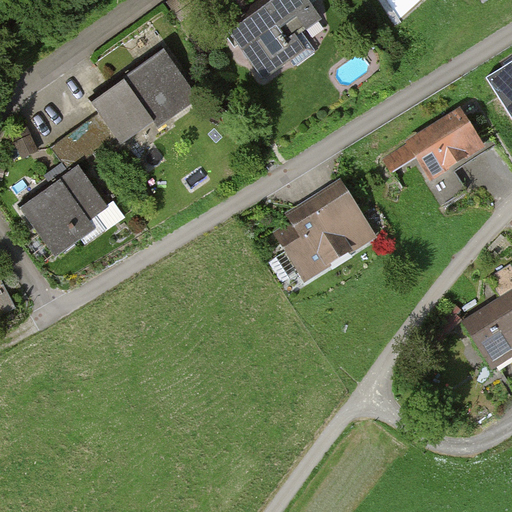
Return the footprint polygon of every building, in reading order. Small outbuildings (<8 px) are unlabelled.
[(307,0),(264,0),(226,27),(263,78),(290,59),(295,67),(316,52),(302,32),(321,19),(307,0)] [(190,15),(181,2),(173,8),(182,20),(190,15)] [(127,84),(96,106),(101,114),(78,129),(96,155),(163,106),(171,118),(199,99),(163,48),(123,77),(127,84)] [(511,62),(487,78),(511,117),(511,62)] [(461,112),(410,144),(431,177),(426,180),(442,207),(468,190),(452,166),(484,147),(461,112)] [(21,207),(56,255),(83,235),(88,241),(104,229),(95,217),(109,207),(80,166),(96,155),(78,129),(51,148),(69,173),(21,207)] [(31,138),(17,144),(24,158),(37,152),(31,138)] [(280,235),(306,278),(374,236),(355,205),(332,219),(324,208),(280,235)] [(0,315),(14,309),(0,282),(0,315)] [(511,291),(463,322),(494,370),(511,358),(511,291)]
